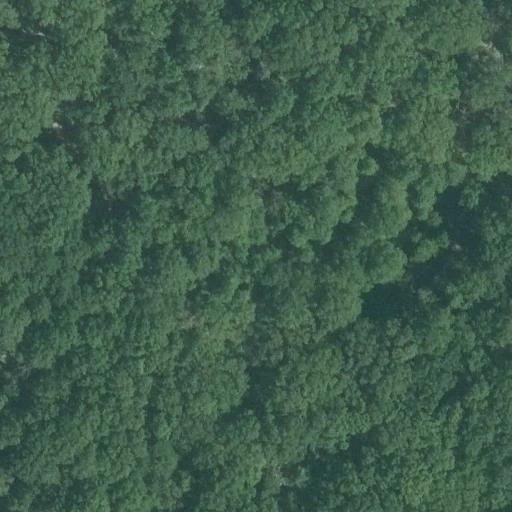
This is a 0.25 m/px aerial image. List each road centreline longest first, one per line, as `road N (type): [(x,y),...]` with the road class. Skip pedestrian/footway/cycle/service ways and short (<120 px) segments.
road 1 (unknown): [(230,511),(217,412),(230,379),(246,363),(272,356),(315,357),(396,266),(419,151),(390,103),(298,82),(267,87),(137,184),(111,185),(66,132),(41,118),(0,127)]
road 2 (unknown): [(107,0),(97,45),(74,83),(66,132)]
